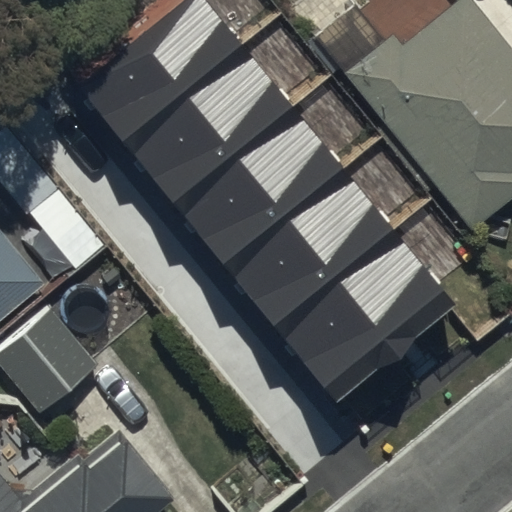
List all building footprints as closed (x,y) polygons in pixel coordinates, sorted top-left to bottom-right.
[(311,84),(243,0),(173,0),(177,5),(145,31),(213,115),(244,90),(267,119),(311,84)] [(511,40),(478,0),(426,0),(395,26),(385,14),(376,22),(358,0),(331,0),(307,20),(465,210),(511,171),(511,40)] [(377,280),(257,138),(146,232),(254,359),(305,316),(317,331),(377,280)] [(100,231),(27,142),(4,162),(54,223),(59,219),(82,246),(100,231)] [(59,243),(0,175),(0,218),(38,261),(59,243)] [(0,298),(36,268),(0,224),(0,298)] [(121,324),(76,270),(0,333),(0,358),(33,398),(121,324)] [(0,467),(0,511),(88,511),(152,460),(105,403),(70,431),(65,425),(5,474),(0,467)]
